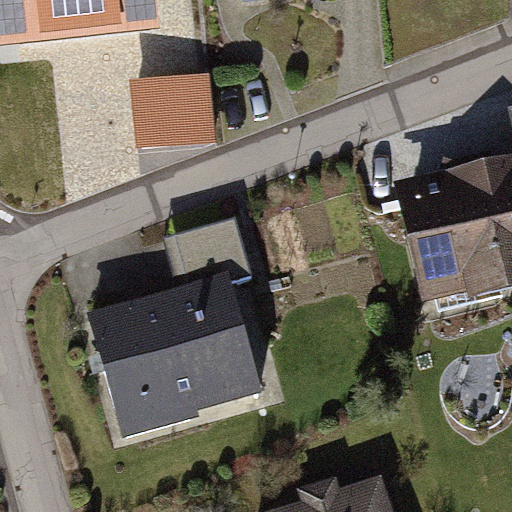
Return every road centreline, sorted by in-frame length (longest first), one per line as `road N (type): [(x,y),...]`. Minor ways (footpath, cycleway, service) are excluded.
road 1 (residential): [(511,48),(0,245)]
road 2 (residential): [(40,511),(0,343)]
